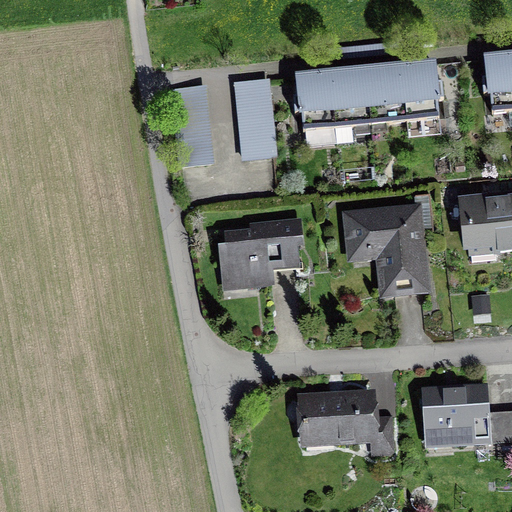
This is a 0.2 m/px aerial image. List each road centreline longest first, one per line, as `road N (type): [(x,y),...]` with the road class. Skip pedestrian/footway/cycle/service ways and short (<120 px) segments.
road 1 (residential): [(202,380),(150,78),(511,47)]
road 2 (residential): [(202,380),(273,366),(511,352)]
road 3 (residential): [(231,511),(202,380)]
